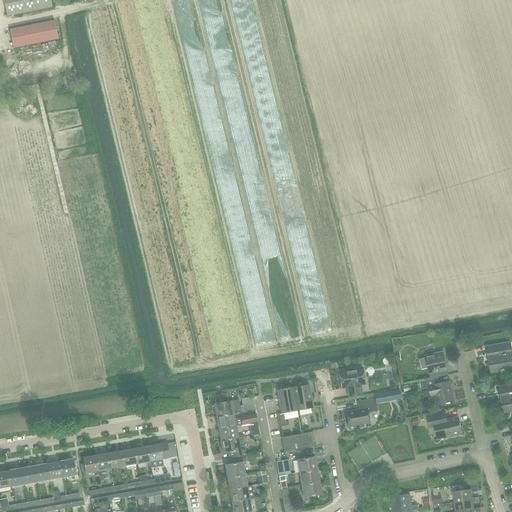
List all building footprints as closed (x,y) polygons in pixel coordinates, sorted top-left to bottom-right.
[(50,0),(3,0),(7,16),(52,7),(50,0)] [(55,20),(10,29),(14,48),(59,39),(55,20)] [(491,371),(511,366),(511,354),(510,344),(487,349),(491,371)] [(422,370),(428,369),(431,379),(449,375),(444,353),(426,357),(426,358),(420,359),(422,370)] [(349,397),(363,394),(361,385),(366,384),(363,368),(339,372),(342,388),(347,387),(349,397)] [(431,396),(436,395),(438,404),(455,401),(450,381),(440,384),(439,378),(420,382),(422,388),(429,387),(431,396)] [(293,388),(297,410),(313,407),(313,404),(315,397),(311,395),(309,385),(304,386),(304,385),(303,385),(303,384),(302,384),(302,383),(301,383),(300,384),(299,384),(299,385),(299,386),(299,387),(293,388)] [(410,384),(404,385),(404,386),(405,392),(412,391),(410,384)] [(504,411),(511,409),(511,386),(500,389),(504,411)] [(282,413),(278,414),(280,427),(286,426),(284,413),(297,410),(293,388),(278,390),(282,413)] [(359,409),(346,412),(349,427),(370,423),(368,413),(378,411),(377,406),(376,403),(401,398),(400,390),(374,394),(375,398),(358,401),(359,409)] [(232,401),(214,404),(217,416),(235,413),(241,412),(255,409),(254,403),(253,400),(242,402),(243,405),(240,406),(239,399),(232,401)] [(447,420),(445,412),(427,416),(430,428),(435,427),(438,439),(463,434),(459,417),(447,420)] [(217,416),(219,428),(237,425),(257,421),(256,414),(241,416),(241,418),(236,419),(235,413),(217,416)] [(219,428),(221,441),(239,437),(237,425),(219,428)] [(302,434),(296,435),(297,442),(298,449),(302,448),(304,448),(310,447),(313,446),(311,433),(310,432),(302,434)] [(282,437),(283,445),(297,442),(296,435),(282,437)] [(230,452),(231,457),(246,455),(245,449),(243,437),(239,438),(239,437),(221,441),(223,453),(230,452)] [(283,445),(284,452),(296,449),(298,449),(297,442),(283,445)] [(147,446),(150,461),(163,459),(170,458),(167,443),(147,446)] [(134,448),(137,463),(150,461),(147,446),(134,448)] [(122,451),(125,466),(137,463),(134,448),(122,451)] [(109,453),(111,468),(125,466),(122,451),(109,453)] [(96,455),(99,470),(111,468),(109,453),(96,455)] [(86,472),(99,470),(96,455),(83,457),(86,472)] [(225,465),(228,477),(246,474),(244,462),(247,461),(246,455),(231,457),(232,463),(225,465)] [(300,472),(317,469),(315,456),(311,457),(306,458),(298,459),(300,472)] [(60,462),(63,477),(76,475),(73,459),(60,462)] [(276,462),(279,476),(285,475),(283,461),(276,462)] [(47,464),(50,479),(63,477),(60,462),(47,464)] [(35,466),(37,482),(50,479),(47,464),(35,466)] [(22,468),(25,484),(37,482),(35,466),(22,468)] [(10,471),(13,486),(25,484),(22,468),(10,471)] [(300,472),(302,484),(319,481),(317,469),(300,472)] [(0,472),(0,488),(13,486),(10,471),(0,472)] [(228,477),(230,489),(248,486),(246,474),(228,477)] [(141,482),(140,482),(141,486),(154,484),(153,479),(148,480),(147,475),(140,476),(141,482)] [(127,480),(128,488),(141,486),(140,482),(132,483),(131,479),(127,480)] [(128,484),(115,486),(115,491),(128,488),(127,480),(128,484)] [(453,492),(455,503),(473,500),(473,498),(472,492),(479,491),(477,480),(470,481),(471,485),(464,486),(464,490),(453,492)] [(322,494),(319,481),(302,484),(304,497),(322,494)] [(183,482),(159,487),(160,491),(173,489),(174,491),(184,489),(183,482)] [(262,484),(264,495),(264,496),(270,495),(268,482),(263,483),(262,484)] [(232,501),(250,498),(255,497),(252,485),(248,486),(230,489),(232,501)] [(281,488),(284,502),(290,501),(287,487),(281,488)] [(267,510),(273,509),(270,495),(264,496),(267,510)] [(392,497),(394,509),(412,507),(412,510),(418,509),(418,505),(411,505),(410,495),(392,497)] [(441,495),(432,496),(433,505),(442,503),(441,495)] [(455,503),(456,511),(467,511),(475,511),(474,509),(473,503),(480,502),(480,497),(473,498),(473,500),(455,503)] [(244,511),(252,511),(250,498),(232,501),(233,511),(244,511)] [(303,501),(296,502),(297,509),(304,507),(303,501)]
